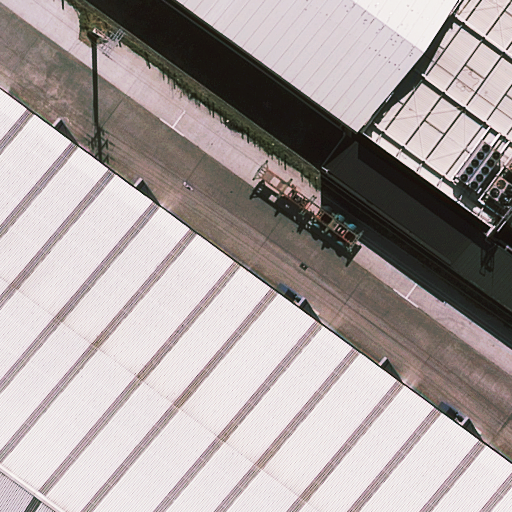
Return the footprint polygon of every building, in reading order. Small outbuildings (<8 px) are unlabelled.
[(161,0),(343,137),(446,0),(161,0)] [(484,222),(511,185),(511,0),(446,0),(343,137),(474,235),(484,222)] [(511,511),(511,456),(0,82),(0,511),(511,511)] [(511,185),(484,222),(511,242),(511,185)] [(511,268),(459,230),(434,265),(511,319),(511,268)]
